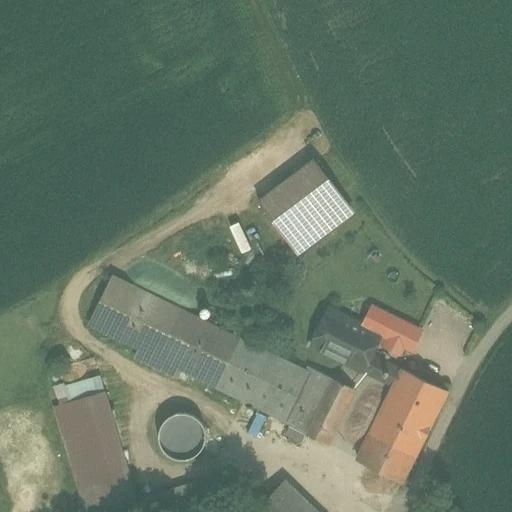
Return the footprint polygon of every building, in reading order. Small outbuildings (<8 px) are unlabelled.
[(244,199),(280,177),(272,164),(236,187),(244,199)] [(315,164),(262,203),(299,254),(353,215),(315,164)] [(165,205),(140,224),(149,235),(174,216),(165,205)] [(176,220),(149,233),(154,244),(182,231),(176,220)] [(198,380),(331,444),(356,391),(310,369),(307,375),(114,282),(92,326),(138,348),(133,359),(193,388),(198,380)] [(332,306),(311,349),(366,375),(375,356),(384,338),(362,328),(365,322),(332,306)] [(365,322),(362,328),(384,338),(389,341),(385,349),(404,357),(407,352),(413,355),(425,330),(372,306),(365,322)] [(402,370),(375,356),(366,375),(394,388),(402,370)] [(394,388),(358,461),(401,482),(446,391),(402,370),(394,388)] [(107,394),(58,409),(87,511),(92,511),(138,499),(107,394)] [(204,429),(200,422),(194,416),(187,412),(179,411),(171,413),(164,417),(158,424),(155,431),(155,440),(157,448),(162,454),(169,459),(177,461),(185,461),(193,458),(199,453),(203,445),(205,437),(204,429)] [(320,511),(292,483),(261,511),(320,511)]
